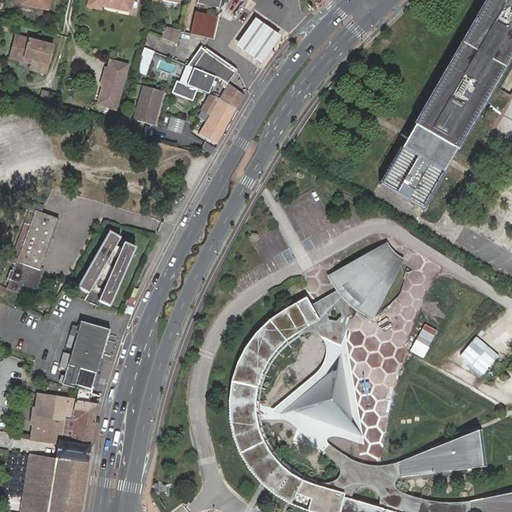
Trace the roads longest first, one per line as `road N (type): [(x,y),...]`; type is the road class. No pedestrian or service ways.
road 1 (secondary): [(128,511),(148,405),(193,281),(305,85),(368,14)]
road 2 (secondary): [(351,0),(265,102),(152,311)]
road 3 (secondary): [(152,311),(120,400),(99,511)]
road 4 (secondary): [(152,311),(153,343),(131,414),(123,511)]
